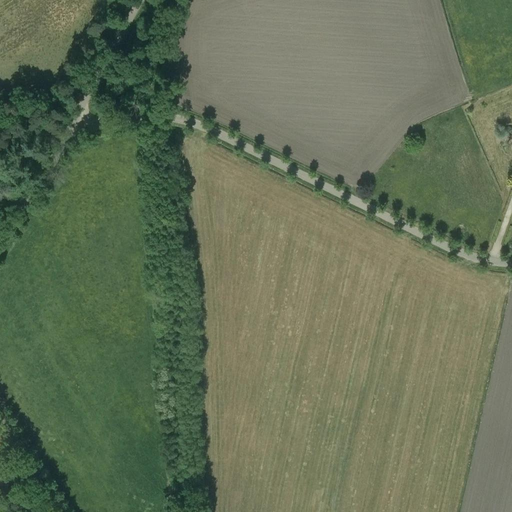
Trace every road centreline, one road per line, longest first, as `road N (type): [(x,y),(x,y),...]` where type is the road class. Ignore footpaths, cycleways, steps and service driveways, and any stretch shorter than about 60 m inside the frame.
road 1 (unclassified): [(511,262),(462,253),(189,121),(112,120),(54,154)]
road 2 (tertiary): [(54,154),(141,0)]
